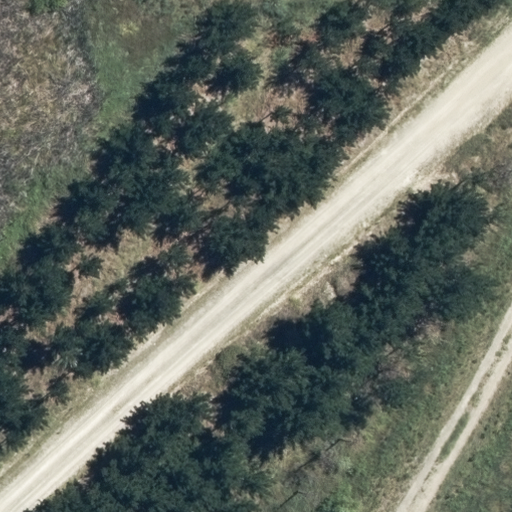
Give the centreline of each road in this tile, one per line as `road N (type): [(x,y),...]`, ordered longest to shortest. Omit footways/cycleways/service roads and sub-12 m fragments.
road 1 (track): [(0,503),(511,51)]
road 2 (track): [(511,350),(404,511)]
